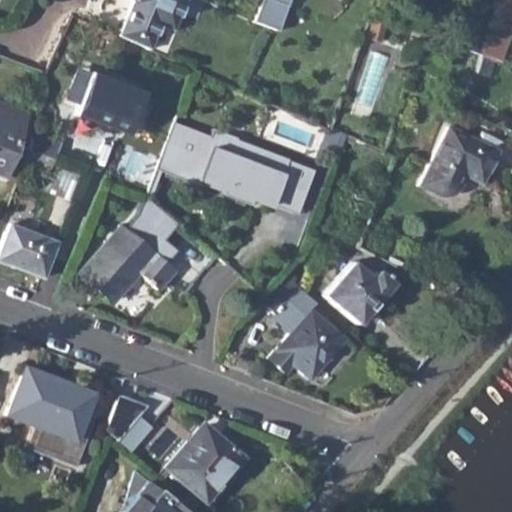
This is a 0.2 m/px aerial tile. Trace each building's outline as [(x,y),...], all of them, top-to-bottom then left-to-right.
[(175,31),(187,0),(135,0),(124,26),(155,39),(162,25),(175,31)] [(261,0),(255,19),(276,27),(285,0),(261,0)] [(493,60),(495,60),(511,11),(511,0),(496,0),(478,54),(480,55),(493,60)] [(480,49),(486,27),(465,21),(458,43),(480,49)] [(155,39),(124,26),(121,34),(152,48),(155,39)] [(462,110),(504,128),(507,115),(479,104),(493,60),(480,55),(462,110)] [(74,115),(121,133),(137,90),(90,72),(74,115)] [(295,215),(312,165),(173,117),(156,167),(295,215)] [(0,171),(17,128),(0,120),(0,171)] [(506,167),(511,171),(511,151),(478,133),(474,140),(446,125),(416,185),(439,196),(445,195),(452,191),(461,175),(476,182),(486,164),(501,175),(506,167)] [(21,161),(46,171),(52,157),(26,147),(21,161)] [(77,270),(111,301),(137,272),(155,288),(171,269),(139,239),(158,218),(139,201),(77,270)] [(0,240),(0,260),(40,276),(55,242),(7,224),(0,240)] [(322,293),(356,322),(389,284),(374,270),(369,276),(351,261),(322,293)] [(257,299),(275,313),(299,286),(281,270),(257,299)] [(290,362),(307,377),(349,330),(316,301),(266,357),(282,371),(290,362)] [(89,395),(23,369),(10,400),(4,415),(34,427),(25,450),(74,468),(91,424),(79,420),(89,395)] [(103,431),(114,440),(143,406),(117,396),(103,431)] [(162,468),(201,502),(239,458),(223,445),(225,442),(218,436),(213,442),(197,428),(162,468)] [(133,474),(115,458),(101,473),(120,490),(133,474)] [(179,511),(149,485),(136,499),(142,505),(135,511),(130,511),(128,510),(125,511),(179,511)] [(135,511),(142,505),(136,499),(128,510),(130,511),(135,511)]
